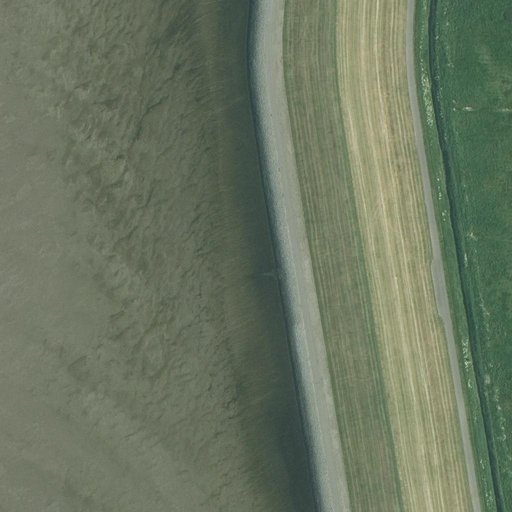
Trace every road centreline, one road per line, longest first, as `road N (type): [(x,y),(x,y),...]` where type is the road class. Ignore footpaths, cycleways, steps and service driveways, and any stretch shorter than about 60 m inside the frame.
road 1 (track): [(479,511),(418,136),(412,0)]
road 2 (track): [(271,0),(269,62),(335,511)]
